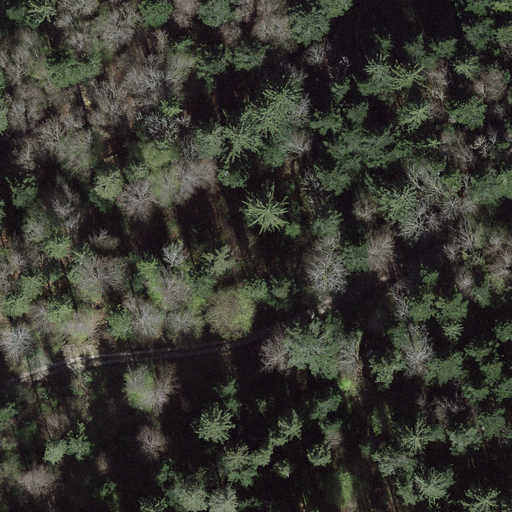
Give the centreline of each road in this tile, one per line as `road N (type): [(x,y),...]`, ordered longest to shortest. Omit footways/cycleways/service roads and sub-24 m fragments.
road 1 (track): [(0,388),(85,360),(242,340),(511,220)]
road 2 (track): [(0,175),(123,62)]
